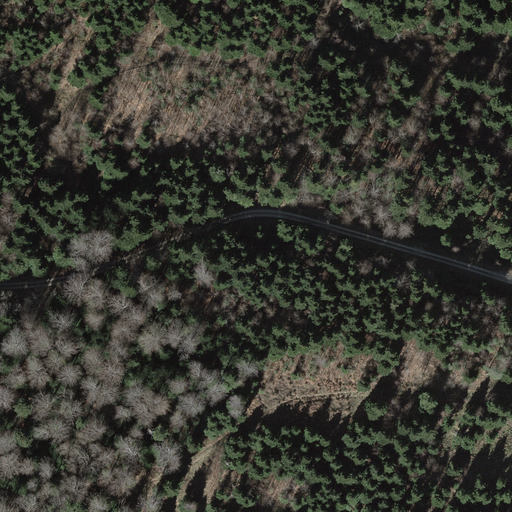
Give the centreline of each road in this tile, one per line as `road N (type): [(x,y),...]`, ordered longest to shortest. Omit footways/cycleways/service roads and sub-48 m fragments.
road 1 (track): [(0,262),(55,128),(70,103),(112,74),(314,50),(436,51)]
road 2 (track): [(0,283),(74,273),(237,211),(288,211),(511,277)]
